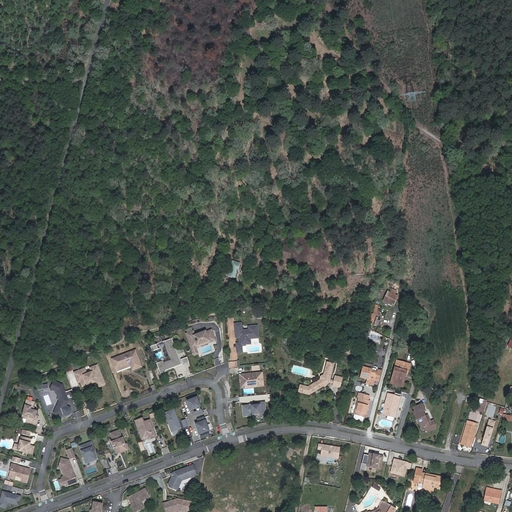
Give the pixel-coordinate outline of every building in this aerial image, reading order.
[(227,276),(235,278),(239,262),(231,260),(227,276)] [(384,302),(394,306),(397,300),(398,301),(400,297),(396,295),(397,292),(394,290),(392,294),(389,292),(384,302)] [(237,353),(243,352),(242,345),(251,344),(250,338),(259,338),(258,325),(249,326),(249,329),(242,330),(241,323),(234,323),(236,335),(237,335),(237,338),(239,338),(240,343),(236,343),(237,353)] [(215,338),(212,330),(206,332),(206,331),(195,335),(193,331),(186,334),(191,346),(196,344),(197,345),(209,341),(209,340),(215,338)] [(156,363),(160,374),(166,371),(166,370),(181,364),(172,338),(165,341),(172,360),(163,363),(162,361),(156,363)] [(215,340),(215,338),(209,340),(209,341),(197,345),(196,344),(191,346),(193,352),(197,351),(196,348),(215,340)] [(142,367),(136,350),(112,359),(116,368),(130,363),(131,365),(133,370),(142,367)] [(309,382),(300,381),(298,389),(309,392),(323,384),(324,384),(326,383),(327,381),(331,380),(331,378),(337,359),(329,357),(325,371),(321,373),(319,377),(309,382)] [(396,375),(393,384),(402,386),(405,375),(407,375),(411,364),(399,362),(398,368),(394,367),(392,374),(396,375)] [(130,363),(116,368),(116,371),(131,365),(130,363)] [(103,381),(97,365),(90,368),(91,371),(87,373),(85,369),(75,373),(78,382),(81,381),(82,386),(87,384),(88,384),(87,383),(90,382),(90,383),(95,381),(96,384),(103,381)] [(382,372),(365,366),(362,377),(379,381),(382,372)] [(263,386),(262,373),(253,373),(253,374),(251,374),(250,374),(242,374),(243,385),(254,384),(254,386),(263,386)] [(243,385),(242,374),(240,375),(241,388),(254,386),(254,384),(243,385)] [(345,376),(339,374),(338,376),(336,376),(335,379),(335,381),(334,384),(343,386),(345,376)] [(54,382),(51,389),(56,391),(60,400),(54,413),(61,416),(68,401),(67,396),(69,395),(70,398),(75,396),(72,390),(65,392),(62,385),(54,382)] [(366,415),(371,399),(366,396),(367,392),(359,390),(358,394),(360,395),(354,412),(353,416),(362,419),(363,415),(366,415)] [(395,418),(400,397),(388,394),(385,410),(388,411),(387,416),(395,418)] [(190,409),(200,406),(196,397),(187,401),(190,409)] [(26,423),(35,425),(37,419),(36,418),(34,418),(35,416),(36,411),(33,410),(33,408),(32,407),(33,402),(26,400),(22,418),(27,419),(26,423)] [(487,402),(480,400),(476,411),(483,413),(484,410),(487,402)] [(249,405),(243,405),(244,416),(251,415),(250,413),(252,413),(252,414),(261,413),(261,417),(266,417),(265,402),(260,402),(260,404),(252,405),(251,405),(251,406),(250,406),(250,405),(249,405)] [(428,423),(422,412),(425,411),(422,405),(413,409),(415,412),(413,413),(416,421),(417,420),(422,432),(429,429),(429,427),(432,426),(430,422),(428,423)] [(165,413),(172,432),(181,428),(180,426),(179,426),(178,424),(179,424),(174,410),(165,413)] [(199,434),(209,430),(204,417),(197,419),(199,423),(196,424),(199,434)] [(144,422),(142,418),(135,421),(141,436),(146,435),(149,436),(149,437),(150,439),(156,436),(153,430),(152,431),(151,429),(153,428),(149,420),(144,422)] [(470,448),(475,430),(465,427),(460,445),(470,448)] [(119,431),(111,434),(113,439),(115,438),(116,438),(117,439),(111,441),(113,446),(115,445),(116,447),(118,452),(120,451),(120,452),(129,449),(126,443),(125,444),(123,437),(122,438),(119,431)] [(30,443),(31,439),(21,437),(19,445),(18,450),(32,454),(34,447),(30,445),(29,445),(29,443),(30,443)] [(92,442),(80,446),(86,463),(96,459),(93,452),(92,447),(94,447),(92,442)] [(338,447),(317,443),(316,448),(320,449),(319,455),(336,458),(338,447)] [(75,456),(72,448),(67,450),(70,458),(75,456)] [(376,455),(369,454),(366,466),(380,469),(383,456),(379,456),(378,457),(376,456),(376,455)] [(69,460),(61,458),(58,467),(61,468),(64,476),(62,477),(62,478),(62,479),(64,484),(64,485),(66,486),(73,483),(73,482),(76,481),(69,460)] [(394,459),(391,473),(404,476),(408,463),(394,459)] [(11,469),(9,478),(15,479),(16,475),(21,476),(20,478),(22,478),(22,481),(27,482),(30,469),(18,466),(12,464),(11,468),(11,469)] [(193,466),(174,472),(173,474),(174,475),(173,476),(172,477),(169,486),(175,489),(177,488),(181,480),(191,477),(189,473),(195,471),(193,466)] [(422,491),(423,491),(432,493),(433,489),(438,490),(440,480),(432,478),(432,481),(425,479),(425,476),(420,475),(421,472),(416,471),(413,484),(418,485),(417,491),(418,492),(422,493),(422,491)] [(145,488),(128,497),(130,501),(131,500),(133,504),(132,506),(135,511),(144,508),(141,501),(150,496),(145,488)] [(484,501),(498,505),(501,491),(486,488),(484,501)] [(20,502),(21,496),(10,493),(9,494),(7,494),(8,493),(3,491),(0,503),(0,506),(6,508),(8,502),(17,505),(18,501),(20,502)] [(177,499),(164,504),(166,511),(170,511),(178,509),(189,511),(191,502),(177,499)] [(394,511),(396,509),(382,501),(377,510),(371,511),(370,511),(367,511),(394,511)] [(100,511),(102,504),(93,502),(92,511),(90,510),(89,511),(100,511)]
